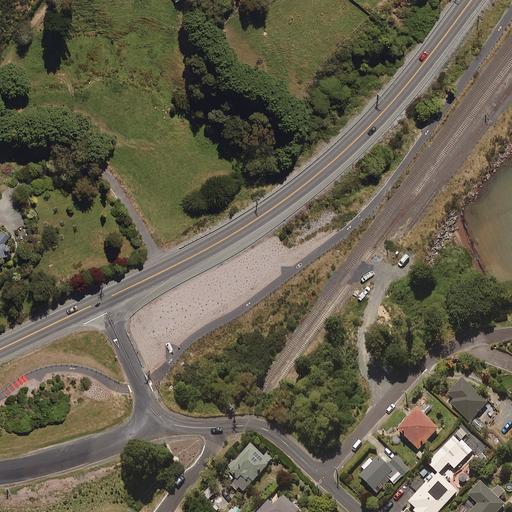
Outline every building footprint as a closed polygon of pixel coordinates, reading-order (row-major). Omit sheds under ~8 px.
[(3,242),(8,236),(0,229),(0,255),(5,255),(11,248),(3,242)] [(450,403),(470,422),(487,404),(462,380),(448,394),(453,399),(450,403)] [(437,430),(416,410),(397,430),(418,450),(437,430)] [(461,429),(455,435),(461,441),(467,434),(461,429)] [(459,445),(452,438),(437,453),(454,469),(471,452),(461,442),(459,445)] [(270,463),(250,445),(227,470),(237,479),(234,483),(243,492),(270,463)] [(392,472),(378,458),(359,477),(373,491),(392,472)] [(409,470),(396,458),(389,465),(403,477),(409,470)] [(442,480),(438,484),(431,478),(406,506),(413,511),(438,511),(456,493),(442,480)] [(491,493),(479,483),(467,496),(471,499),(464,507),(468,510),(465,511),(497,511),(504,505),(498,499),(503,493),(496,487),(491,493)] [(298,511),(282,497),(274,506),(268,501),(257,511),(298,511)]
